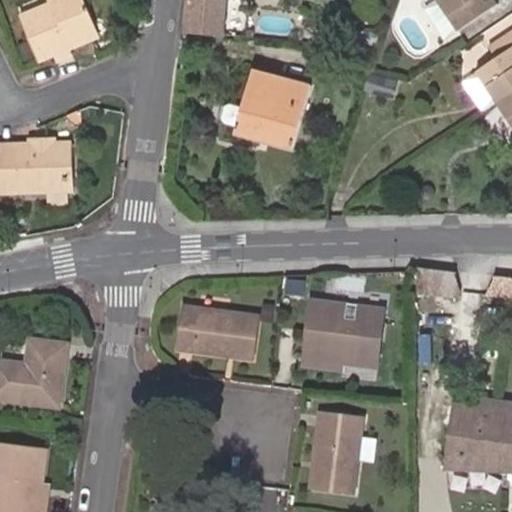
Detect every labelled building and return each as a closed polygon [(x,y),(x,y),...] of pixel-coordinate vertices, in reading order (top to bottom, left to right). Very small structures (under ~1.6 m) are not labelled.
[(77,43),(91,37),(85,23),(93,20),(84,0),(46,0),(48,3),(19,15),(30,43),(37,59),(52,53),(56,60),(73,54),(69,46),(66,39),(74,36),(77,43)] [(185,0),(183,30),(222,34),(225,0),(185,0)] [(436,0),(455,29),(494,4),(492,0),(436,0)] [(85,23),(91,37),(98,34),(93,20),(85,23)] [(475,69),(496,100),(511,89),(511,26),(487,43),(495,55),(475,69)] [(69,46),(77,43),(74,36),(66,39),(69,46)] [(312,88),(253,70),(234,133),(293,150),(312,88)] [(373,87),(394,89),(395,72),(375,70),(373,87)] [(511,89),(496,100),(511,124),(511,89)] [(54,137),(36,137),(36,142),(0,142),(0,193),(65,191),(65,178),(72,178),(71,141),(54,141),(54,137)] [(457,272),(423,267),(423,292),(461,296),(457,277),(457,272)] [(511,275),(495,274),(486,294),(511,297),(511,275)] [(304,281),(284,278),(282,298),(302,300),(304,281)] [(310,301),(308,318),(304,359),(362,363),(374,365),(377,365),(382,308),(358,305),(357,320),(343,318),(344,304),(310,301)] [(183,308),(181,326),(179,350),(253,358),(257,322),(257,316),(183,308)] [(416,334),(415,363),(428,363),(428,334),(416,334)] [(26,361),(0,358),(0,399),(58,405),(65,342),(28,339),(26,361)] [(362,363),(304,359),(304,363),(362,367),(362,363)] [(342,367),(342,377),(373,380),(374,369),(342,367)] [(511,401),(489,399),(488,408),(455,403),(445,467),(511,469),(511,401)] [(362,415),(319,409),(310,486),(353,491),(362,415)] [(0,511),(39,511),(46,462),(47,449),(0,443),(0,511)] [(46,511),(53,463),(46,462),(39,511),(46,511)]
